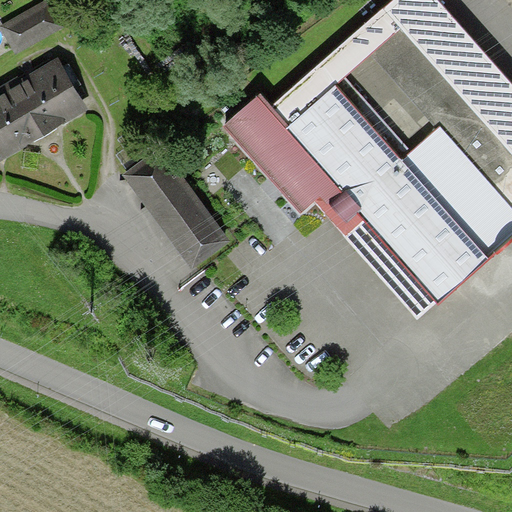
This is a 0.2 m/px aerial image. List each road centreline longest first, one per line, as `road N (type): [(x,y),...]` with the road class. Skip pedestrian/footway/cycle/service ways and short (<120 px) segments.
road 1 (residential): [(0,352),(185,432),(433,511)]
road 2 (residential): [(0,196),(81,212),(105,226),(164,289)]
